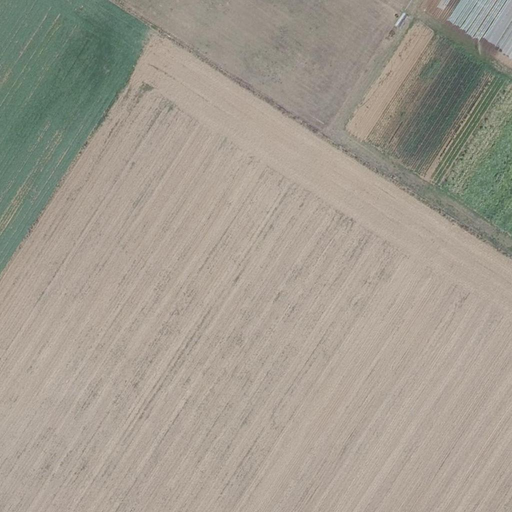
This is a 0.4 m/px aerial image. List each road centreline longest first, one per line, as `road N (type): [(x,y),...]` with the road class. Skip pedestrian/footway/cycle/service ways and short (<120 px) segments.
road 1 (track): [(413,11),(337,130),(511,248)]
road 2 (track): [(420,0),(413,11),(511,73)]
